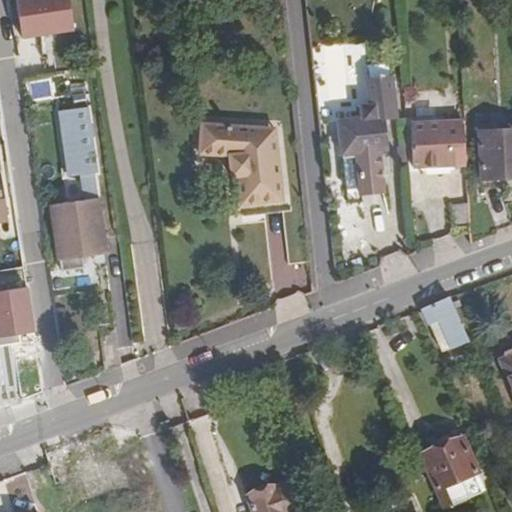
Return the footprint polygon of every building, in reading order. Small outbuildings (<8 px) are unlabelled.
[(71,35),(69,0),(11,0),(13,38),(71,35)] [(388,150),(386,117),(398,117),(395,77),(373,79),(374,105),(365,106),(365,118),(353,119),(356,152),(344,153),(347,187),(383,185),(381,150),(388,150)] [(98,173),(90,107),(59,113),(69,178),(98,173)] [(275,115),(256,116),(256,128),(276,127),(275,115)] [(241,196),(283,190),(276,127),(256,128),(256,116),(201,116),(200,147),(230,146),(231,168),(237,167),(241,196)] [(464,147),(463,118),(429,119),(430,128),(409,128),(411,155),(412,155),(418,155),(418,168),(455,167),(455,148),(464,147)] [(341,120),(344,153),(356,152),(353,119),(341,120)] [(480,177),(510,176),(511,175),(511,129),(478,131),(480,177)] [(0,172),(0,222),(8,221),(0,172)] [(510,176),(480,177),(480,189),(510,188),(510,176)] [(90,196),(43,203),(52,256),(99,249),(90,196)] [(418,264),(450,265),(450,244),(418,243),(418,264)] [(436,322),(450,350),(469,342),(450,298),(449,298),(421,311),(421,312),(427,327),(436,322)] [(440,354),(450,350),(436,322),(427,327),(440,354)] [(124,365),(120,333),(101,337),(105,371),(124,365)] [(501,360),(511,386),(511,351),(506,354),(505,359),(501,360)] [(421,454),(445,507),(474,495),(466,476),(478,470),(462,436),(454,440),(450,432),(433,440),(437,447),(421,454)] [(77,479),(66,441),(45,448),(57,485),(77,479)] [(247,496),(252,511),(304,511),(293,480),(268,489),(263,485),(254,489),(253,494),(247,496)]
